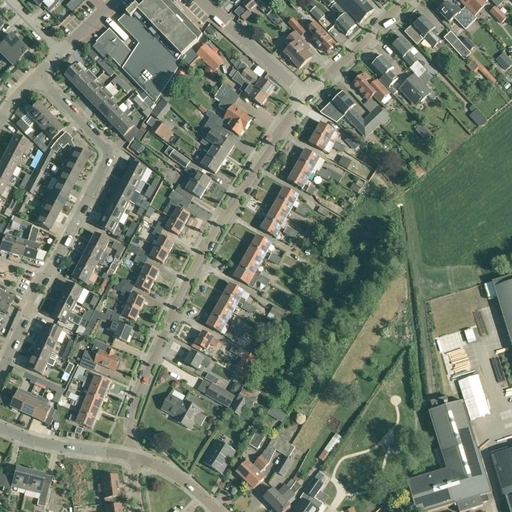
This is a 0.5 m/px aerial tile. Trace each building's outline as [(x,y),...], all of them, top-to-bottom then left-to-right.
[(32,0),(40,7),(42,5),(47,9),(50,13),(62,1),(61,0),(32,0)] [(155,103),(159,97),(164,89),(166,87),(179,68),(186,57),(184,55),(198,42),(203,35),(169,0),(141,0),(118,23),(139,44),(133,53),(110,30),(97,43),(155,103)] [(251,14),(257,7),(264,1),(263,0),(245,0),(241,4),(246,10),(251,14)] [(336,0),(359,24),(373,11),(363,0),(336,0)] [(465,8),(474,17),(479,12),(478,11),(485,4),(481,0),(460,0),(461,1),(460,2),(465,8)] [(504,2),(501,0),(489,0),(497,8),(504,2)] [(476,20),(474,17),(465,8),(461,12),(456,7),(453,9),(447,3),(446,4),(445,2),(437,9),(439,11),(438,12),(449,24),(454,19),(465,31),(476,20)] [(336,25),(346,35),(346,36),(347,35),(349,36),(353,32),(352,31),(357,26),(336,4),(331,9),(339,17),(340,16),(343,18),(336,25)] [(324,17),(315,8),(310,13),(319,22),(324,17)] [(506,19),(496,8),(490,13),(501,24),(506,19)] [(424,40),(433,49),(440,41),(431,32),(434,29),(423,18),(406,35),(417,46),(424,40)] [(300,38),(301,37),(306,33),(293,19),(288,24),(296,32),(295,33),(300,38)] [(311,40),(316,45),(323,52),(324,51),(328,54),(337,45),(327,35),(325,36),(321,31),(323,30),(316,23),(310,29),(308,27),(306,28),(314,36),(311,40)] [(216,33),(210,27),(205,31),(212,38),(216,33)] [(300,38),(295,33),(286,42),(290,46),(306,64),(312,58),(307,53),(311,49),(301,37),(300,38)] [(4,43),(0,38),(0,53),(4,58),(19,44),(11,36),(4,43)] [(461,44),(469,52),(475,47),(466,38),(461,44)] [(402,39),(392,48),(411,68),(409,69),(415,75),(419,80),(426,73),(427,72),(417,62),(418,62),(409,53),(412,50),(402,39)] [(469,52),(461,44),(459,42),(452,48),(464,60),(471,54),(469,52)] [(19,44),(4,58),(12,66),(27,52),(19,44)] [(215,71),(223,63),(206,46),(197,55),(215,71)] [(306,64),(290,46),(282,53),(290,62),(291,61),(299,70),(306,64)] [(96,57),(91,51),(87,54),(93,60),(96,57)] [(511,65),(511,62),(503,54),(496,61),(506,71),(511,65)] [(394,69),(383,57),(372,67),(382,78),(380,81),(393,96),(394,96),(397,93),(392,86),(398,80),(391,72),(394,69)] [(246,82),(268,98),(275,89),(237,61),(235,64),(233,65),(239,73),(243,80),(246,82)] [(105,72),(108,68),(102,63),(99,66),(105,72)] [(74,85),(84,75),(76,66),(65,76),(74,85)] [(264,76),(267,71),(261,67),(257,72),(264,76)] [(108,68),(105,72),(110,77),(113,74),(108,68)] [(243,80),(239,73),(233,80),(240,85),(243,87),(240,91),(249,97),(249,98),(261,107),(268,98),(246,82),(243,80)] [(353,85),(363,95),(368,101),(374,96),(380,104),(390,95),(377,81),(373,85),(369,82),(371,80),(365,74),(363,75),(353,85)] [(84,75),(74,85),(82,94),(93,83),(84,75)] [(415,75),(403,87),(407,91),(414,97),(415,97),(421,103),(428,97),(433,102),(436,99),(437,98),(432,93),(425,85),(424,85),(423,84),(419,80),(415,75)] [(122,89),(125,86),(117,78),(111,83),(114,86),(116,84),(122,89)] [(227,117),(246,130),(252,121),(244,116),(246,114),(236,107),(235,109),(233,107),(239,97),(231,90),(232,88),(226,82),(216,98),(223,102),(220,107),(227,112),(228,111),(230,112),(227,117)] [(93,83),(82,94),(90,102),(105,88),(102,84),(98,89),(93,83)] [(125,86),(122,89),(127,94),(130,91),(125,86)] [(105,88),(90,102),(99,111),(110,101),(113,97),(105,88)] [(174,97),(164,89),(159,97),(168,104),(174,97)] [(381,125),(371,115),(364,121),(352,109),(356,106),(344,94),(333,104),(333,105),(322,115),(337,124),(344,117),(356,130),(359,127),(369,137),(381,125)] [(138,106),(144,101),(139,96),(137,98),(136,97),(133,101),(138,106)] [(110,101),(99,111),(107,120),(118,109),(110,101)] [(145,102),(144,101),(138,106),(144,112),(142,113),(147,118),(153,110),(145,102)] [(184,107),(198,118),(202,114),(189,102),(184,107)] [(35,123),(46,112),(37,104),(26,114),(35,123)] [(171,104),(161,117),(165,120),(176,108),(171,104)] [(370,114),(371,115),(381,125),(382,127),(390,119),(378,106),(370,114)] [(473,113),(482,123),(485,120),(477,110),(476,110),(473,106),(469,109),(473,113)] [(118,109),(107,120),(115,128),(126,118),(131,114),(128,110),(123,115),(118,109)] [(246,130),(227,117),(224,122),(212,114),(214,111),(211,109),(206,116),(220,128),(231,136),(233,132),(240,137),(244,131),(245,131),(246,130)] [(46,112),(35,123),(43,131),(54,121),(46,112)] [(135,127),(126,118),(115,128),(124,137),(135,127)] [(24,134),(30,128),(29,128),(21,120),(15,125),(24,134)] [(54,121),(43,131),(43,132),(32,142),(38,148),(44,154),(47,150),(39,142),(47,135),(52,141),(63,130),(54,121)] [(166,128),(157,122),(151,131),(160,138),(166,128)] [(315,134),(329,142),(335,131),(321,124),(315,134)] [(69,160),(82,167),(88,156),(75,149),(74,149),(70,141),(72,140),(65,133),(55,142),(62,149),(67,145),(72,154),(69,160)] [(216,134),(210,143),(211,144),(215,147),(228,156),(235,147),(216,134)] [(329,142),(315,134),(309,145),(323,152),(329,142)] [(14,136),(8,147),(22,154),(28,143),(14,136)] [(359,152),(365,148),(357,138),(351,142),(359,152)] [(211,144),(210,143),(204,139),(201,143),(208,148),(211,144)] [(344,150),(346,147),(340,144),(335,142),(334,145),(344,150)] [(332,148),(338,151),(342,154),(343,154),(344,150),(334,145),(332,148)] [(22,154),(8,147),(3,158),(16,165),(22,154)] [(215,147),(208,157),(221,166),(228,156),(215,147)] [(43,160),(48,163),(54,152),(49,150),(48,154),(47,153),(43,160)] [(192,182),(206,191),(212,181),(198,173),(192,169),(192,170),(187,167),(190,163),(174,151),(169,158),(186,169),(185,172),(189,175),(191,176),(189,180),(192,182)] [(305,151),(300,162),(313,170),(319,159),(305,151)] [(37,153),(34,160),(38,162),(42,156),(37,153)] [(221,166),(208,157),(205,162),(200,158),(197,163),(215,176),(221,166)] [(352,162),(348,160),(343,157),(339,165),(347,170),(352,162)] [(3,158),(0,163),(0,169),(11,175),(16,165),(3,158)] [(38,162),(34,160),(30,167),(35,169),(38,162)] [(48,163),(43,160),(38,171),(42,173),(48,163)] [(82,167),(69,160),(63,171),(77,178),(82,167)] [(300,162),(294,172),(307,180),(313,170),(300,162)] [(134,163),(128,174),(141,181),(147,170),(134,163)] [(424,173),(416,165),(411,170),(413,173),(411,175),(416,181),(424,173)] [(320,168),(318,172),(329,177),(331,174),(320,168)] [(0,169),(0,182),(5,186),(11,175),(0,169)] [(32,182),(37,184),(40,177),(42,174),(38,171),(36,175),(32,182)] [(63,171),(58,182),(71,189),(77,178),(63,171)] [(307,180),(294,172),(288,183),(302,190),(307,180)] [(329,177),(318,172),(316,175),(327,181),(329,177)] [(26,174),(22,181),(27,184),(31,177),(26,174)] [(128,174),(122,185),(135,192),(141,181),(128,174)] [(27,184),(22,181),(19,188),(23,191),(27,184)] [(37,184),(32,182),(28,188),(29,189),(27,193),(30,195),(32,191),(33,191),(37,184)] [(71,189),(58,182),(52,192),(65,199),(71,189)] [(206,191),(192,182),(189,186),(184,183),(182,187),(179,185),(175,192),(189,201),(192,195),(200,200),(206,191)] [(140,194),(135,192),(122,185),(116,195),(130,203),(134,205),(140,194)] [(310,186),(306,193),(312,196),(316,190),(310,186)] [(156,189),(151,187),(148,194),(152,196),(156,189)] [(189,201),(175,192),(169,187),(164,196),(168,198),(165,204),(172,208),(171,211),(175,213),(172,219),(185,226),(190,216),(178,208),(180,205),(184,207),(189,201)] [(292,207),(295,202),(298,197),(284,189),(278,199),(292,207)] [(65,199),(52,192),(52,193),(47,190),(41,201),(46,203),(60,210),(65,199)] [(14,195),(11,202),(15,204),(19,198),(14,195)] [(130,203),(116,195),(111,206),(124,213),(130,203)] [(20,203),(25,205),(28,198),(24,196),(20,203)] [(292,207),(278,199),(272,210),(286,218),(292,207)] [(337,213),(340,207),(330,201),(326,207),(337,213)] [(25,205),(20,203),(15,214),(19,216),(25,205)] [(46,203),(41,214),(54,221),(60,210),(46,203)] [(124,213),(111,206),(110,207),(108,206),(105,211),(107,213),(105,217),(119,224),(124,213)] [(310,212),(299,206),(297,209),(308,215),(310,212)] [(145,211),(140,208),(137,215),(142,218),(145,211)] [(326,218),(329,213),(320,208),(317,212),(326,218)] [(308,215),(297,209),(295,213),(306,218),(308,215)] [(54,221),(41,214),(33,210),(31,215),(38,219),(35,225),(48,232),(54,221)] [(272,210),(266,220),(280,228),(286,218),(272,210)] [(119,224),(105,217),(102,216),(99,222),(102,223),(99,227),(113,235),(119,224)] [(19,226),(21,221),(14,218),(12,222),(19,226)] [(159,222),(155,229),(162,233),(164,229),(166,229),(179,237),(185,226),(172,219),(168,227),(159,222)] [(280,228),(266,220),(260,230),(274,238),(280,228)] [(28,225),(21,221),(19,226),(26,229),(28,225)] [(31,227),(26,244),(26,243),(22,258),(34,262),(38,247),(34,246),(38,231),(31,227)] [(285,230),(296,236),(298,233),(287,227),(285,230)] [(129,229),(126,236),(130,239),(134,232),(129,229)] [(162,233),(155,229),(152,235),(160,239),(156,247),(169,254),(175,244),(161,236),(162,233)] [(296,236),(285,230),(283,233),(294,239),(296,236)] [(96,235),(90,246),(104,253),(109,242),(96,235)] [(0,251),(10,255),(15,240),(3,237),(0,246),(0,251)] [(251,247),(265,255),(271,245),(256,237),(251,247)] [(26,243),(15,240),(10,255),(22,258),(26,243)] [(114,258),(119,260),(125,248),(115,243),(112,249),(117,252),(114,258)] [(104,253),(90,246),(84,256),(98,263),(104,253)] [(169,254),(156,247),(152,255),(142,250),(139,256),(147,260),(149,257),(151,258),(163,265),(169,254)] [(265,255),(251,247),(245,257),(259,265),(265,255)] [(272,254),(270,257),(281,263),(283,260),(272,254)] [(147,260),(139,256),(138,256),(135,255),(132,261),(145,268),(141,276),(154,283),(159,272),(146,266),(145,265),(147,260)] [(84,256),(79,267),(92,274),(98,263),(84,256)] [(245,257),(239,268),(253,276),(258,278),(268,284),(269,281),(260,276),(261,273),(256,271),(259,265),(245,257)] [(281,263),(270,257),(268,261),(279,266),(281,263)] [(113,264),(110,270),(115,272),(118,267),(113,264)] [(98,277),(92,274),(79,267),(73,278),(87,285),(89,280),(94,283),(98,277)] [(253,276),(239,268),(233,278),(247,286),(253,276)] [(123,279),(120,284),(134,291),(136,287),(149,293),(154,283),(141,276),(137,284),(128,280),(128,281),(123,279)] [(511,276),(492,283),(511,346),(511,276)] [(268,284),(258,278),(256,281),(266,287),(268,284)] [(101,295),(104,289),(108,282),(103,280),(99,287),(96,293),(101,295)] [(134,291),(120,284),(117,283),(114,290),(122,294),(121,296),(130,300),(127,306),(140,312),(145,301),(132,294),(134,291)] [(229,284),(223,294),(238,303),(255,312),(257,308),(247,302),(247,300),(241,297),(244,292),(229,284)] [(69,285),(63,295),(77,302),(82,292),(69,285)] [(238,303),(223,294),(218,305),(232,313),(236,306),(253,315),(255,312),(238,303)] [(2,295),(0,297),(0,311),(4,314),(12,301),(2,295)] [(63,295),(58,306),(71,313),(77,302),(63,295)] [(95,307),(98,300),(94,298),(90,305),(95,307)] [(218,305),(212,315),(226,324),(232,313),(218,305)] [(89,323),(87,322),(82,319),(71,313),(58,306),(52,317),(65,324),(68,320),(86,329),(89,323)] [(96,310),(96,311),(105,315),(113,318),(113,317),(118,319),(120,316),(135,323),(140,312),(127,306),(124,314),(115,310),(114,312),(106,310),(104,314),(96,310)] [(281,320),(283,317),(286,312),(274,306),(270,314),(272,315),(269,320),(278,325),(280,319),(281,320)] [(105,315),(96,311),(84,336),(91,339),(99,319),(111,324),(109,330),(117,333),(114,339),(127,344),(132,330),(116,324),(118,319),(113,317),(113,318),(105,315)] [(86,312),(82,319),(87,322),(91,315),(86,312)] [(226,324),(212,315),(206,326),(220,334),(226,324)] [(240,336),(246,325),(235,319),(229,330),(240,336)] [(43,337),(57,343),(62,332),(48,325),(48,326),(45,325),(42,331),(45,333),(43,337)] [(202,332),(197,341),(195,340),(191,346),(199,351),(201,348),(206,351),(210,344),(216,347),(219,342),(202,332)] [(57,343),(43,337),(38,348),(52,354),(57,343)] [(52,354),(38,348),(33,359),(47,365),(53,368),(56,361),(50,359),(52,354)] [(94,372),(97,364),(102,366),(115,372),(116,370),(118,371),(121,365),(118,364),(120,360),(113,357),(115,353),(109,350),(108,352),(101,349),(97,357),(88,353),(86,352),(80,365),(80,366),(83,367),(92,371),(94,372)] [(211,362),(204,359),(192,352),(185,364),(197,371),(201,364),(208,368),(211,362)] [(256,358),(246,352),(235,371),(245,377),(256,358)] [(47,365),(33,359),(28,370),(42,376),(47,365)] [(261,371),(266,362),(262,359),(256,368),(261,371)] [(69,366),(65,373),(70,375),(74,368),(69,366)] [(35,383),(37,378),(27,373),(25,378),(32,381),(31,383),(35,385),(36,383),(35,383)] [(70,375),(65,373),(62,380),(67,382),(70,375)] [(211,383),(216,386),(220,380),(208,374),(205,379),(211,383)] [(78,381),(85,384),(107,393),(111,383),(96,377),(94,382),(91,381),(80,376),(78,381)] [(49,383),(37,378),(35,383),(36,383),(47,388),(49,383)] [(49,383),(47,388),(54,391),(54,390),(61,394),(63,389),(49,383)] [(107,393),(85,384),(83,388),(90,391),(88,396),(103,402),(107,393)] [(212,385),(206,395),(229,408),(234,398),(212,385)] [(239,389),(232,385),(229,390),(236,394),(239,389)] [(29,395),(30,396),(30,395),(19,390),(11,407),(22,413),(29,395)] [(243,390),(230,411),(240,417),(245,408),(250,411),(257,398),(243,390)] [(36,398),(30,396),(29,395),(22,413),(33,418),(42,399),(37,396),(36,398)] [(79,398),(77,402),(99,411),(103,402),(88,396),(86,401),(79,398)] [(183,403),(170,396),(162,410),(175,417),(173,420),(191,430),(201,411),(184,401),(183,403)] [(447,469),(408,481),(407,481),(407,482),(411,496),(403,498),(406,505),(413,503),(416,511),(433,511),(457,505),(459,511),(467,511),(483,507),(482,505),(489,503),(487,495),(492,494),(470,422),(464,404),(464,402),(450,406),(447,397),(431,402),(433,411),(429,412),(447,469)] [(48,402),(42,399),(33,418),(44,423),(47,416),(52,418),(55,411),(46,407),(48,402)] [(99,411),(77,402),(75,407),(83,410),(80,415),(95,421),(99,411)] [(95,421),(80,415),(78,420),(71,417),(69,421),(91,430),(95,421)] [(258,450),(268,433),(259,428),(249,445),(258,450)] [(281,451),(286,454),(286,455),(291,445),(286,442),(286,443),(274,436),(265,452),(268,457),(265,460),(259,467),(263,471),(270,464),(273,456),(277,449),(281,451)] [(395,446),(395,452),(404,452),(402,439),(394,440),(394,442),(390,442),(390,446),(395,446)] [(235,452),(218,442),(217,441),(204,463),(221,474),(235,452)] [(286,455),(286,454),(284,457),(283,456),(281,460),(283,460),(276,472),(283,477),(291,461),(288,459),(295,448),(292,446),(292,445),(291,445),(286,455)] [(327,446),(319,459),(325,463),(334,451),(327,446)] [(511,511),(511,449),(491,457),(504,499),(506,505),(502,506),(503,511),(511,511)] [(259,467),(265,460),(268,457),(265,452),(262,457),(261,456),(255,463),(259,467)] [(245,481),(256,470),(248,462),(237,473),(245,481)] [(25,491),(30,472),(15,468),(13,476),(6,474),(2,491),(10,493),(11,487),(25,491)] [(256,470),(245,481),(254,489),(265,478),(256,470)] [(30,472),(25,491),(39,494),(38,500),(36,505),(44,507),(46,502),(50,484),(42,483),(44,475),(30,472)] [(103,475),(107,511),(124,511),(122,488),(120,489),(118,473),(103,475)] [(319,473),(314,479),(312,482),(304,493),(301,498),(303,500),(294,511),(318,511),(319,511),(323,505),(315,499),(324,485),(319,482),(323,476),(319,473)] [(285,495),(296,483),(292,480),(286,486),(285,485),(277,493),(273,489),(263,498),(272,508),(285,495)] [(285,495),(272,508),(276,511),(284,511),(291,506),(287,502),(295,494),(300,487),(296,483),(285,495)]
